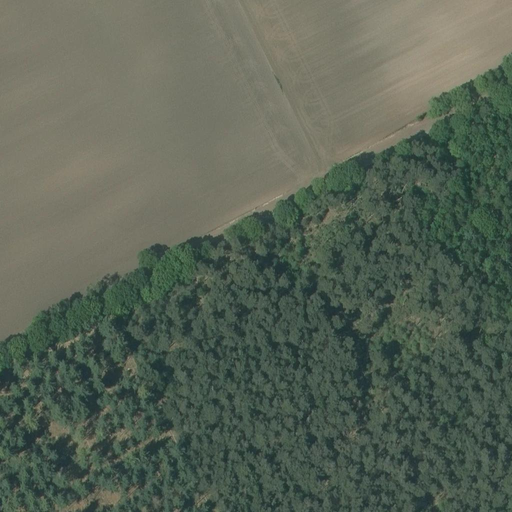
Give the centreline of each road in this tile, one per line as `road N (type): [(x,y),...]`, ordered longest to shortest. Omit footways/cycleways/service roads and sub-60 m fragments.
road 1 (track): [(0,352),(511,80)]
road 2 (track): [(95,304),(210,511)]
